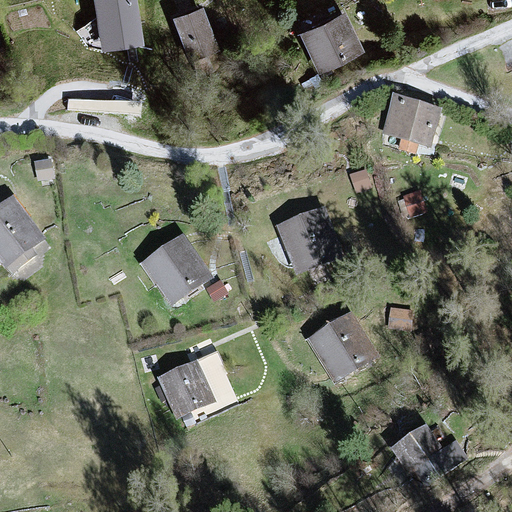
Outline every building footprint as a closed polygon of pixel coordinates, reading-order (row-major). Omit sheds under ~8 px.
[(142,46),(134,0),(96,0),(105,52),(142,46)] [(201,11),(170,22),(183,58),(215,44),(201,11)] [(342,16),(296,35),(315,77),(361,57),(342,16)] [(138,105),(139,88),(102,87),(102,89),(68,88),(67,102),(138,105)] [(381,139),(433,156),(441,117),(393,103),(381,139)] [(40,186),(53,183),(50,165),(34,170),(40,186)] [(278,218),(300,272),(344,254),(323,201),(278,218)] [(47,248),(16,207),(0,218),(0,269),(4,275),(47,248)] [(140,271),(172,314),(215,286),(181,243),(140,271)] [(310,353),(335,390),(378,365),(353,325),(310,353)] [(159,385),(175,423),(213,406),(197,368),(159,385)] [(447,460),(425,430),(382,456),(407,487),(447,460)]
